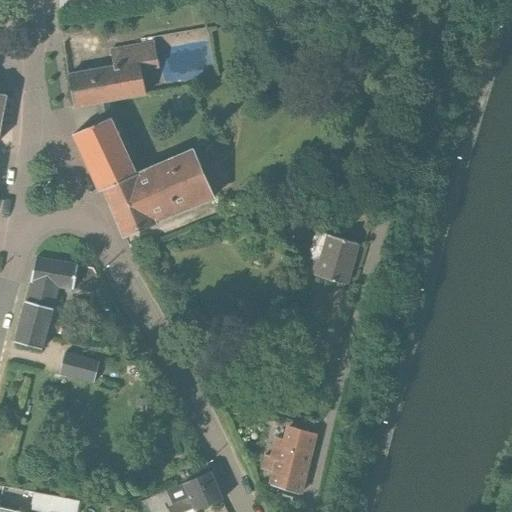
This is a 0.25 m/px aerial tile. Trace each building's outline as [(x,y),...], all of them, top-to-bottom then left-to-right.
[(142,71),(159,68),(153,40),(109,49),(112,67),(68,76),(73,107),(145,94),(142,71)] [(111,117),(73,135),(99,192),(137,174),(111,117)] [(214,196),(214,195),(193,148),(105,189),(124,234),(214,196)] [(305,257),(302,271),(345,284),(358,242),(315,231),(308,258),(305,257)] [(35,258),(14,342),(42,349),(58,288),(72,290),(78,266),(35,258)] [(271,470),(267,484),(277,487),(273,500),(289,505),(290,505),(294,492),(299,493),(314,434),(285,426),(282,438),(275,436),(270,455),(263,454),(260,467),(271,470)] [(195,511),(222,499),(210,471),(145,499),(144,500),(149,511),(195,511)] [(76,511),(79,500),(33,492),(30,509),(43,511),(76,511)]
